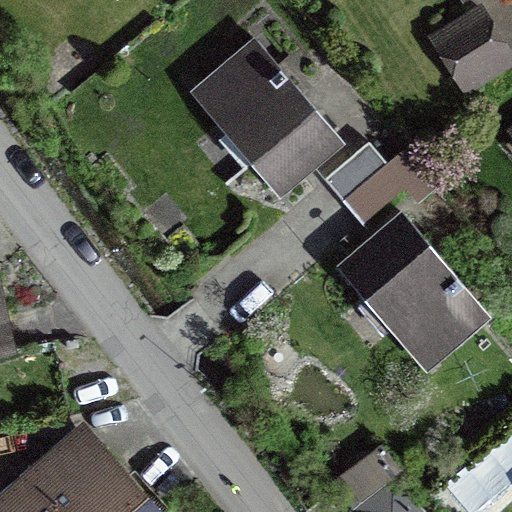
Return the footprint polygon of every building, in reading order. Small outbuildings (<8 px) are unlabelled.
[(511,63),(511,44),(484,0),(477,0),(428,31),(466,92),(511,63)] [(347,136),(255,29),(190,85),(282,192),(347,136)] [(371,139),(326,175),(362,220),(407,183),(371,139)] [(492,309),(403,203),(337,258),(341,262),(333,269),(357,298),(343,309),(371,342),(391,325),(424,365),(492,309)] [(0,349),(16,347),(0,266),(0,349)] [(502,411),(487,391),(467,406),(482,426),(502,411)] [(173,511),(85,412),(0,486),(0,511),(173,511)] [(397,469),(378,443),(329,479),(348,505),(397,469)] [(428,511),(393,471),(345,511),(428,511)]
